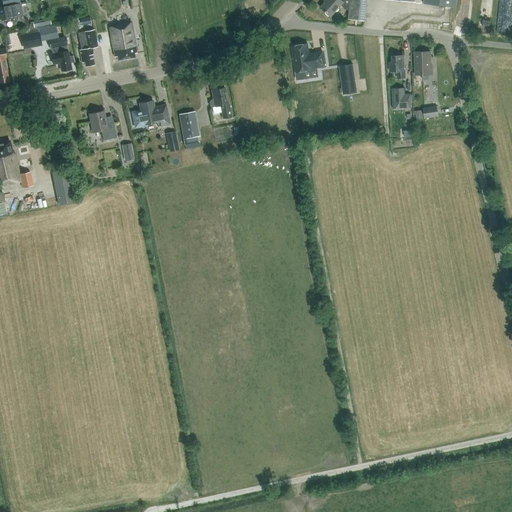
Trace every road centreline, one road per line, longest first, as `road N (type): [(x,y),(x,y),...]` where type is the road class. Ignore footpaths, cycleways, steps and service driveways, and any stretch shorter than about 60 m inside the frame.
road 1 (unknown): [(159,511),(511,431)]
road 2 (unclassified): [(0,104),(217,58),(278,16)]
road 3 (unclassified): [(448,40),(278,16)]
